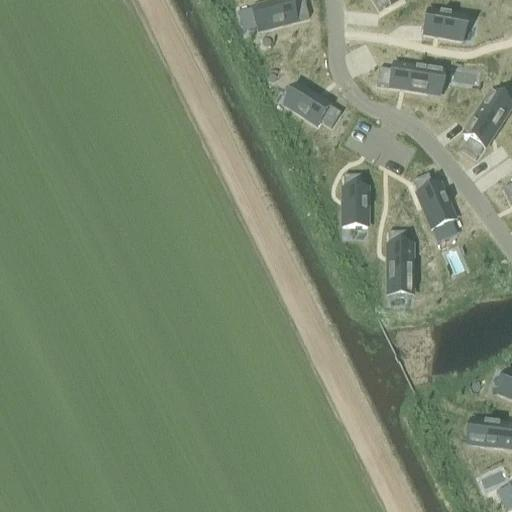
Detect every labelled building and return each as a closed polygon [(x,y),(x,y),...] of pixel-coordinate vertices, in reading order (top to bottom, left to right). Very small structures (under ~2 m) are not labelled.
[(275,5),(252,11),(257,32),(258,35),(295,25),(295,24),(308,21),(302,0),(296,0),(289,2),(289,1),(279,4),(276,5),(275,5)] [(370,0),(378,13),(390,7),(399,2),(401,1),(402,0),(370,0)] [(257,32),(252,11),(237,15),(243,35),(257,32)] [(427,14),(423,38),(433,39),(435,40),(437,40),(461,44),(465,20),(427,14)] [(378,71),(375,88),(389,90),(389,91),(398,93),(401,93),(426,97),(437,99),(438,99),(438,98),(442,76),(442,75),(441,75),(430,73),(392,67),(391,73),(378,71)] [(297,88),(284,109),(316,129),(320,124),(331,131),(340,116),(329,109),(321,104),(319,102),(297,88)] [(468,142),(461,153),(476,163),(483,151),(484,152),(490,142),(491,141),(505,120),(511,110),(511,109),(511,108),(491,96),(490,96),(489,97),(484,106),(463,138),(468,142)] [(342,204),(342,230),(366,230),(367,192),(360,192),(360,178),(343,178),(343,192),(342,192),(342,202),(342,204)] [(428,178),(412,184),(417,197),(416,197),(421,208),(431,233),(451,224),(454,223),(439,187),(433,190),(428,178)] [(511,180),(511,187),(502,192),(503,193),(508,204),(509,207),(511,206),(511,179),(511,180)] [(451,224),(431,233),(437,246),(457,238),(451,224)] [(387,249),(387,259),(387,261),(387,298),(412,298),(411,248),(405,248),(405,235),(387,235),(387,249)] [(511,376),(506,374),(497,397),(511,402),(511,376)] [(467,446),(467,447),(468,447),(478,449),(511,452),(511,428),(509,428),(507,428),(505,427),(481,425),(472,423),(471,423),(470,423),(469,424),(467,446)] [(508,511),(511,510),(511,494),(509,488),(496,495),(504,511),(508,511)]
